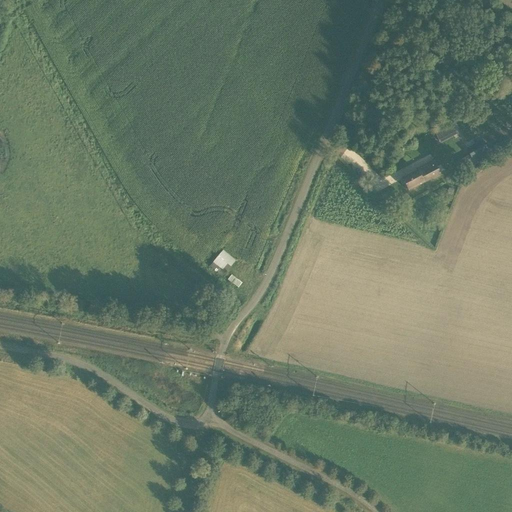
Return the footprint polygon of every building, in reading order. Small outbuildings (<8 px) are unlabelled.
[(451,120),(433,130),(440,143),(458,134),(451,120)] [(466,149),(470,156),(458,162),(464,171),(491,156),(487,150),(482,140),(466,149)] [(408,191),(417,186),(440,175),(434,162),(402,179),(405,184),(404,186),(406,189),(408,190),(408,191)] [(222,248),(209,265),(221,275),(235,257),(222,248)] [(237,287),(240,283),(230,275),(226,279),(237,287)]
